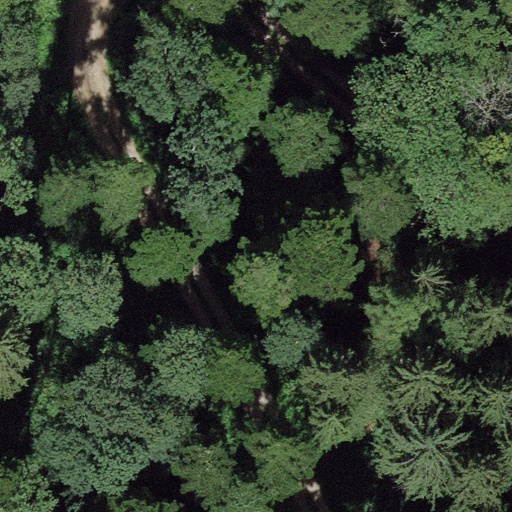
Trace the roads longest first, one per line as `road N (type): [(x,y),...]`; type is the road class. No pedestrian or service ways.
road 1 (track): [(326,511),(180,265),(112,123),(83,43),(87,0)]
road 2 (track): [(187,0),(414,162),(511,197)]
